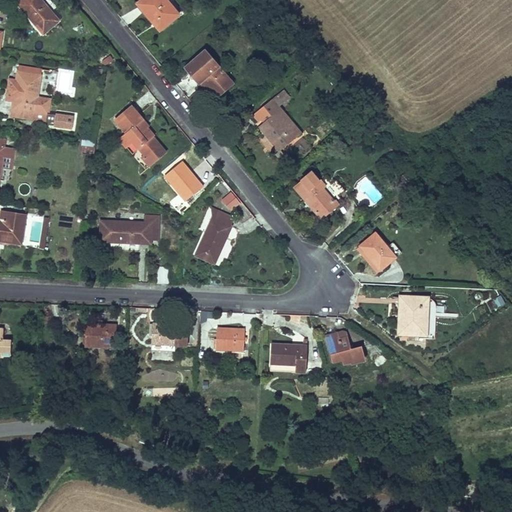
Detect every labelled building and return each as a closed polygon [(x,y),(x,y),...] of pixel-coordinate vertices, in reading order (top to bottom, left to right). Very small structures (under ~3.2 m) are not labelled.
[(51,19),(34,0),(12,0),(19,8),(17,9),(36,32),(51,19)] [(178,12),(167,0),(138,0),(149,12),(146,14),(159,28),(178,12)] [(199,49),(179,65),(193,81),(196,78),(209,93),(225,79),(199,49)] [(109,54),(101,60),(105,66),(113,59),(109,54)] [(37,73),(17,70),(15,84),(8,83),(5,105),(12,106),(9,121),(55,128),(57,120),(47,118),(49,108),(50,95),(35,93),(37,73)] [(259,126),(266,134),(270,130),(285,147),(301,132),(270,96),(257,108),(264,116),(267,113),(270,116),(259,126)] [(137,149),(150,138),(143,129),(146,127),(129,106),(111,120),(123,134),(117,138),(126,150),(133,145),(137,149)] [(270,130),(266,134),(280,151),(285,147),(270,130)] [(92,140),(77,138),(76,149),(91,151),(92,140)] [(150,138),(137,149),(143,157),(157,146),(150,138)] [(157,146),(143,157),(141,159),(142,161),(146,159),(151,166),(164,156),(157,146)] [(16,152),(2,150),(0,149),(0,169),(0,170),(13,172),(16,152)] [(329,200),(337,194),(344,188),(334,176),(325,177),(324,178),(319,172),(316,174),(308,165),(298,173),(301,176),(292,183),(315,211),(317,210),(321,216),(335,206),(329,200)] [(231,191),(221,199),(230,210),(240,203),(231,191)] [(337,194),(329,200),(335,206),(342,201),(337,194)] [(0,243),(15,246),(21,215),(0,210),(0,243)] [(208,267),(220,241),(216,240),(222,229),(227,220),(211,212),(206,222),(205,221),(189,258),(208,267)] [(146,239),(149,215),(141,214),(140,224),(108,220),(106,241),(136,244),(137,238),(146,239)] [(149,215),(146,239),(154,240),(157,216),(149,215)] [(40,218),(33,251),(39,252),(46,220),(40,218)] [(222,229),(216,240),(220,241),(225,230),(222,229)] [(377,274),(400,252),(394,245),(391,247),(374,229),(353,248),(377,274)] [(151,268),(151,285),(164,286),(165,268),(151,268)] [(427,293),(403,292),(403,303),(427,303),(427,293)] [(427,303),(403,303),(402,316),(398,315),(398,332),(408,332),(408,338),(419,338),(419,333),(426,333),(427,315),(434,315),(434,307),(434,304),(433,302),(433,301),(432,299),(431,297),(429,295),(427,293),(427,303)] [(499,294),(492,298),(498,307),(505,303),(499,294)] [(109,326),(78,325),(77,346),(108,348),(109,326)] [(183,326),(147,325),(147,345),(169,346),(169,337),(183,337),(183,326)] [(340,327),(320,333),(326,357),(335,354),(336,357),(343,355),(343,357),(356,354),(353,341),(344,343),(340,327)] [(244,330),(213,329),(211,349),(238,350),(239,342),(244,342),(244,330)] [(169,337),(169,346),(183,346),(183,337),(169,337)] [(268,344),(267,365),(292,365),(291,372),(301,372),(302,345),(268,344)]
